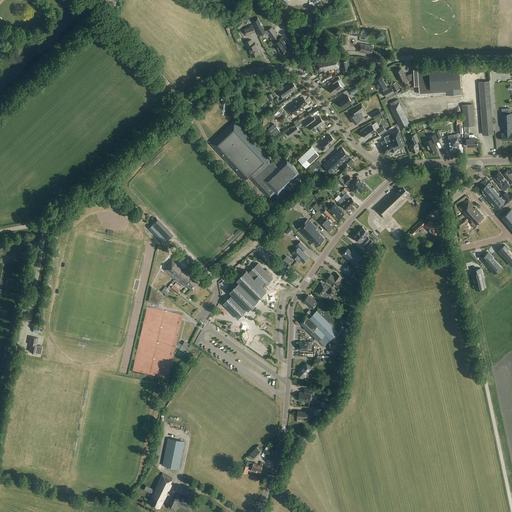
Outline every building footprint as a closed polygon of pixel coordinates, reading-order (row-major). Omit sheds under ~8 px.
[(245,29),(247,36),(253,33),(252,33),(255,32),(253,24),(249,26),(250,27),(245,29)] [(279,37),(272,27),(267,30),(267,31),(264,33),(265,35),(268,32),(273,40),(279,37)] [(282,36),(277,40),(278,41),(274,44),(281,54),(288,50),(286,47),(288,45),(282,36)] [(251,40),(246,42),(245,42),(247,47),(248,47),(252,56),(259,54),(256,44),(253,45),(251,40)] [(358,51),(371,54),(373,46),(359,44),(358,51)] [(332,61),(334,68),(339,67),(339,66),(341,65),(340,63),(338,63),(337,60),(332,61)] [(341,63),(340,63),(341,65),(342,70),(343,70),(344,73),(350,72),(349,69),(350,69),(348,60),(341,62),(341,63)] [(413,70),(414,85),(418,85),(419,94),(425,93),(443,92),(461,91),(459,67),(413,70)] [(404,74),(402,68),(395,71),(400,81),(401,81),(403,83),(408,81),(405,73),(404,74)] [(341,80),(338,76),(336,78),(334,77),(331,79),(333,83),(328,87),(334,94),(343,88),(338,81),(341,80)] [(377,86),(379,90),(382,89),(386,86),(381,76),(375,80),(378,86),(377,86)] [(479,81),(482,124),(482,127),(483,127),(484,127),(484,134),(493,133),(489,81),(484,81),(479,81)] [(278,91),(283,98),(285,97),(290,93),(297,88),(293,82),(288,86),(287,85),(278,91)] [(391,85),(394,92),(399,89),(396,82),(391,85)] [(382,89),(383,91),(383,92),(386,97),(394,93),(391,87),(388,89),(386,86),(382,89)] [(339,101),(343,107),(352,101),(347,95),(339,101)] [(285,98),(277,103),(280,106),(287,100),(285,98)] [(307,103),(303,98),(299,101),(298,100),(289,106),(294,114),(301,110),(300,108),(307,103)] [(383,145),(381,146),(384,154),(391,151),(398,149),(398,148),(405,146),(400,132),(399,132),(402,130),(402,131),(411,126),(410,125),(399,103),(400,102),(398,99),(397,100),(396,100),(391,103),(390,103),(391,106),(390,107),(399,125),(396,126),(398,131),(391,133),(391,134),(389,135),(384,137),(385,141),(382,142),(383,145)] [(351,111),(353,115),(350,117),(355,124),(363,118),(364,117),(364,115),(363,115),(362,114),(361,114),(359,115),(357,113),(365,107),(362,104),(351,111)] [(464,126),(468,126),(474,125),(472,104),(462,105),(464,126)] [(501,123),(511,122),(511,112),(511,113),(510,113),(510,110),(510,108),(504,109),(504,110),(502,110),(502,113),(500,113),(501,123)] [(375,119),(382,115),(382,114),(381,112),(379,109),(372,114),(375,119)] [(307,126),(309,125),(313,131),(316,129),(317,130),(318,131),(322,128),(320,126),(324,123),(320,116),(315,120),(313,117),(312,117),(305,123),(307,126)] [(259,122),(263,126),(268,122),(264,118),(259,122)] [(275,164),(235,121),(211,143),(245,180),(249,176),(256,183),(255,184),(258,187),(259,187),(262,190),(261,190),(266,196),(267,195),(270,199),(274,195),(278,199),(280,197),(280,196),(291,185),(288,182),(299,172),(284,156),(275,164)] [(366,138),(373,133),(376,131),(371,123),(365,127),(366,129),(362,132),(366,138)] [(290,137),(299,130),(295,125),(287,131),(283,134),(287,138),(290,136),(290,137)] [(376,130),(380,136),(386,131),(382,126),(376,130)] [(503,133),(501,133),(501,141),(511,140),(511,135),(511,127),(503,128),(503,133)] [(413,144),(409,145),(413,153),(420,150),(418,146),(416,142),(419,141),(416,134),(413,135),(409,136),(410,138),(413,144)] [(467,146),(478,145),(477,138),(474,134),(469,135),(469,138),(466,139),(467,146)] [(321,147),(325,152),(328,148),(327,148),(335,140),(330,135),(322,142),(324,144),(321,147)] [(437,149),(434,142),(437,141),(434,135),(428,137),(430,140),(424,142),(426,146),(427,146),(430,153),(437,149)] [(456,151),(455,147),(454,143),(453,143),(452,138),(452,135),(447,135),(448,139),(450,152),(456,151)] [(298,159),(306,167),(319,155),(311,146),(298,159)] [(336,153),(333,156),(341,164),(344,161),(343,160),(349,155),(342,148),(337,153),(336,153)] [(341,164),(333,156),(332,156),(323,165),(331,173),(341,164)] [(309,168),(312,171),(316,168),(316,169),(317,169),(319,167),(317,164),(320,161),(318,160),(313,165),(312,164),(309,168)] [(503,174),(511,183),(511,175),(511,174),(511,173),(511,169),(507,170),(503,174)] [(504,191),(507,188),(510,186),(510,185),(507,181),(500,172),(495,175),(496,176),(494,178),(504,191)] [(337,179),(344,186),(352,178),(348,175),(344,180),(340,176),(337,179)] [(358,178),(351,184),(353,185),(350,187),(353,190),(356,193),(359,191),(360,192),(366,187),(360,181),(361,181),(358,178)] [(488,183),(481,189),(485,194),(492,188),(488,183)] [(404,198),(409,193),(402,186),(395,193),(393,192),(388,197),(389,198),(387,201),(386,199),(375,209),(384,219),(405,199),(404,198)] [(345,194),(341,197),(344,200),(345,200),(346,202),(347,201),(352,206),(356,202),(351,197),(346,193),(348,191),(345,188),(342,192),(345,194)] [(492,188),(485,194),(487,196),(485,197),(488,200),(496,193),(492,188)] [(505,192),(501,195),(508,203),(511,198),(511,193),(508,196),(505,192)] [(496,193),(488,200),(490,202),(491,201),(493,203),(500,197),(496,193)] [(344,200),(341,197),(339,200),(339,201),(343,205),(348,210),(352,206),(347,201),(346,202),(345,200),(344,200)] [(500,197),(493,203),(495,205),(493,206),(496,209),(504,202),(500,197)] [(459,206),(470,219),(471,218),(472,220),(476,224),(484,217),(476,207),(476,208),(474,209),(472,207),(471,206),(473,205),(469,200),(468,199),(459,206)] [(335,203),(329,209),(338,219),(344,213),(335,203)] [(282,225),(281,226),(287,228),(291,218),(287,217),(287,215),(282,213),(278,224),(282,225)] [(160,233),(167,240),(172,236),(174,237),(173,235),(158,219),(156,217),(155,218),(157,220),(152,225),(160,233)] [(321,223),(330,231),(333,228),(331,227),(332,226),(330,224),(331,222),(327,218),(321,223)] [(315,244),(317,246),(325,239),(316,230),(317,229),(308,219),(298,229),(310,242),(311,241),(313,242),(311,243),(314,246),(315,244)] [(423,225),(433,236),(439,231),(436,227),(429,220),(425,224),(423,225)] [(415,227),(411,232),(413,235),(418,230),(423,225),(425,224),(422,221),(415,227)] [(164,244),(167,240),(160,233),(152,225),(149,228),(164,244)] [(362,227),(358,232),(365,237),(364,237),(366,239),(368,237),(368,236),(367,235),(369,232),(362,227)] [(363,243),(369,248),(367,250),(372,254),(376,249),(372,245),(374,242),(370,239),(368,237),(366,239),(364,237),(365,237),(358,232),(354,237),(360,242),(363,239),(364,241),(363,243)] [(370,234),(377,240),(379,238),(373,232),(370,234)] [(301,261),(303,263),(309,257),(303,251),(306,247),(300,241),(296,245),(298,247),(293,252),(297,257),(295,259),(299,263),(301,261)] [(505,245),(498,251),(511,266),(511,265),(511,255),(508,250),(509,249),(505,245)] [(348,248),(343,254),(346,258),(345,259),(355,267),(362,258),(355,252),(354,254),(348,248)] [(488,253),(481,258),(484,262),(485,261),(486,263),(486,264),(494,274),(500,269),(491,258),(492,257),(488,253)] [(334,258),(348,269),(351,266),(337,254),(334,258)] [(184,271),(182,269),(182,268),(173,260),(165,269),(184,285),(185,284),(193,291),(199,283),(191,277),(192,276),(185,270),(184,271)] [(238,319),(239,318),(242,315),(243,315),(244,314),(243,313),(247,310),(248,310),(252,306),(253,307),(254,305),(252,304),(261,295),(262,296),(263,295),(262,295),(265,292),(267,291),(263,287),(267,283),(268,284),(269,283),(269,282),(273,278),(271,276),(272,275),(267,269),(265,270),(258,263),(257,264),(254,267),(253,267),(252,268),(248,272),(246,270),(242,274),(241,274),(240,275),(241,276),(236,280),(236,279),(227,288),(230,291),(229,291),(232,294),(228,298),(227,299),(227,300),(224,303),(223,304),(238,319)] [(480,268),(472,270),(473,274),(471,274),(475,290),(484,288),(481,277),(482,276),(480,268)] [(349,279),(359,286),(361,287),(364,277),(364,276),(355,270),(349,279)] [(343,278),(336,273),(334,277),(331,274),(327,279),(336,286),(340,281),(343,278)] [(174,280),(171,283),(173,285),(174,285),(177,288),(180,285),(174,280)] [(162,290),(162,291),(166,295),(166,294),(170,290),(173,292),(174,291),(174,290),(171,288),(174,285),(173,285),(171,283),(167,287),(167,288),(166,287),(165,286),(162,290)] [(325,292),(331,296),(335,291),(336,290),(331,286),(329,289),(322,284),(316,292),(322,296),(325,292)] [(171,288),(174,290),(174,291),(178,293),(180,291),(180,290),(177,288),(174,285),(171,288)] [(149,301),(158,304),(162,296),(154,290),(153,290),(152,290),(149,301)] [(308,295),(303,301),(309,306),(312,309),(318,302),(314,299),(308,295)] [(337,322),(329,314),(328,314),(324,309),(321,306),(313,314),(309,310),(306,313),(310,317),(309,318),(308,317),(301,324),(318,341),(319,341),(324,346),(330,340),(342,328),(337,322)] [(348,322),(339,316),(338,318),(346,324),(348,322)] [(30,351),(37,352),(39,345),(37,345),(38,338),(31,336),(29,344),(31,344),(30,351)] [(312,346),(312,341),(308,341),(308,342),(300,341),(300,350),(308,350),(308,346),(312,346)] [(302,378),(311,368),(306,363),(299,371),(300,372),(298,374),(302,378)] [(312,394),(313,389),(304,389),(304,393),(299,392),(299,400),(304,401),(304,402),(310,402),(310,394),(312,394)] [(309,419),(309,411),(304,411),(304,412),(297,411),(297,418),(309,419)] [(185,441),(168,438),(162,465),(179,469),(185,441)] [(250,453),(255,458),(262,452),(261,451),(263,450),(258,445),(250,453)] [(260,472),(262,466),(248,461),(246,465),(242,463),(242,465),(239,465),(238,469),(248,473),(249,469),(257,472),(257,471),(260,472)] [(161,509),(167,495),(168,491),(169,491),(173,485),(170,484),(173,479),(163,474),(149,503),(161,509)] [(172,497),(167,509),(172,510),(175,511),(176,511),(178,506),(188,510),(191,511),(192,509),(193,507),(195,501),(183,496),(182,498),(181,500),(176,498),(172,497)]
